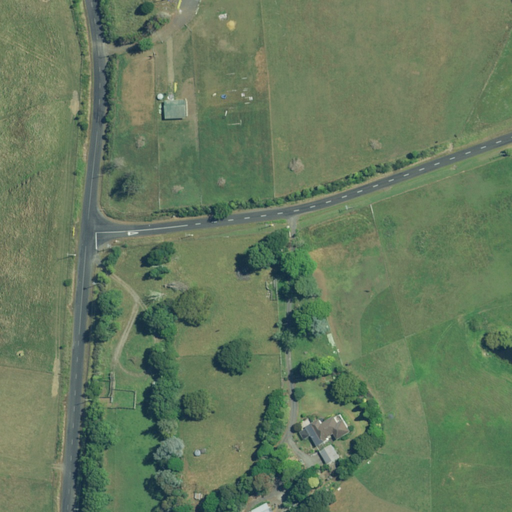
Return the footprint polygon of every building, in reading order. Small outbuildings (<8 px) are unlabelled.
[(188,118),(187,100),(167,101),(168,119),(188,118)] [(165,383),(156,383),(155,402),(163,402),(165,383)] [(341,423),(336,417),(325,424),(322,419),(308,427),(319,446),(337,435),(340,440),(354,432),(346,420),(341,423)] [(341,457),(333,445),(322,452),(329,464),(341,457)] [(310,504),(306,498),(296,506),(300,511),(310,504)] [(272,511),(268,503),(251,511),(272,511)]
